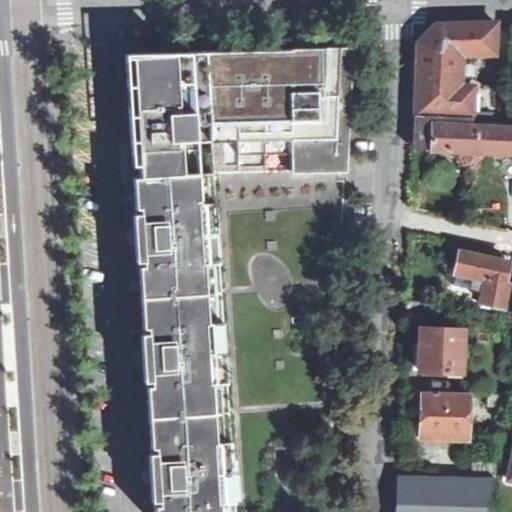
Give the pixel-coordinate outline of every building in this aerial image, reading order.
[(415,115),(431,116),(472,117),(473,87),(463,87),(464,60),(464,54),(497,53),(496,23),(436,25),(418,43),(415,115)] [(346,49),(125,54),(131,144),(139,143),(140,159),(140,177),(133,178),(140,287),(141,305),(154,511),(234,511),(212,176),(172,176),(172,146),(210,145),(212,175),(286,173),(339,171),(346,49)] [(354,49),(346,49),(339,171),(286,173),(287,179),(345,177),(354,49)] [(473,87),(477,87),(478,61),(464,60),(463,87),(473,87)] [(472,117),(478,118),(493,118),(494,88),(477,87),(473,87),(472,117)] [(415,115),(415,118),(415,123),(413,149),(448,151),(477,152),(478,126),(430,124),(431,116),(415,115)] [(431,116),(430,124),(478,126),(478,118),(472,117),(431,116)] [(478,126),(511,128),(511,122),(511,119),(511,118),(508,119),(493,118),(478,118),(478,126)] [(477,152),(511,153),(511,127),(511,128),(478,126),(477,152)] [(511,257),(511,256),(462,246),(455,276),(463,278),(462,284),(470,286),(466,299),(502,306),(508,281),(510,271),(511,257)] [(435,319),(436,302),(407,301),(406,318),(435,319)] [(449,372),(449,374),(462,375),(463,330),(455,329),(420,328),(418,371),(449,372)] [(469,394),(446,393),(422,392),(420,429),(427,430),(427,438),(467,440),(469,394)] [(487,395),(488,407),(497,408),(508,408),(511,397),(510,397),(508,395),(487,395)] [(504,426),(508,408),(497,408),(496,426),(504,426)] [(472,477),(493,478),(495,466),(473,465),(472,477)] [(399,474),(398,477),(397,500),(396,511),(485,511),(493,478),(472,477),(399,474)]
